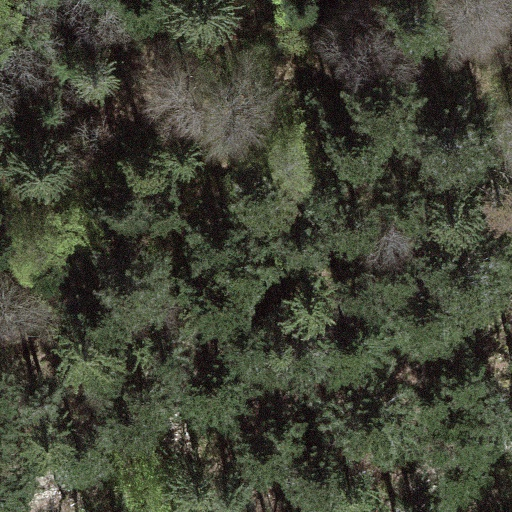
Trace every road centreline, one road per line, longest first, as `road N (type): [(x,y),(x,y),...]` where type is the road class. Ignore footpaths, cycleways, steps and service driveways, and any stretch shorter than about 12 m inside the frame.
road 1 (track): [(0,489),(511,258)]
road 2 (track): [(511,410),(403,511)]
